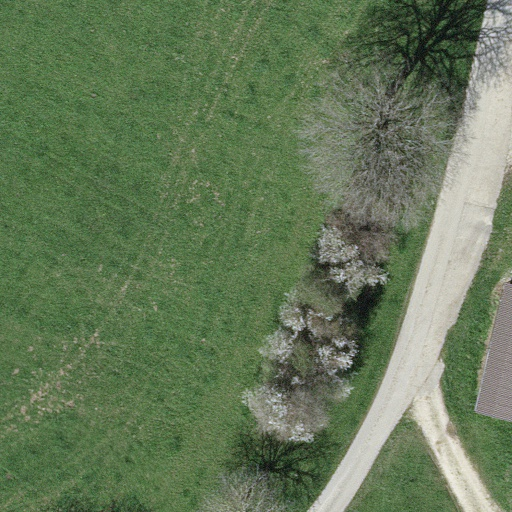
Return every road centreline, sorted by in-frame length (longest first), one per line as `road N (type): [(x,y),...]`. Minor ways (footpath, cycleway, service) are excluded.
road 1 (unclassified): [(505,0),(405,368),(325,511)]
road 2 (track): [(405,368),(481,511)]
